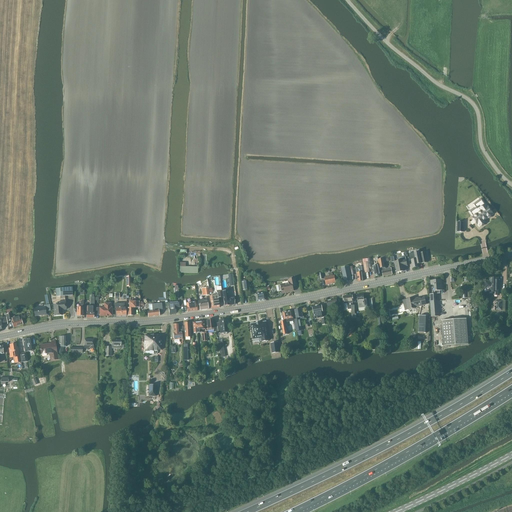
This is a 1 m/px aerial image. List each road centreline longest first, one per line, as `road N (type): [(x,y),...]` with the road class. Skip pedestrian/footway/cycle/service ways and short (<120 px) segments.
road 1 (tertiary): [(0,337),(239,308),(511,253)]
road 2 (motorway): [(511,372),(404,436),(247,511)]
road 3 (motorway): [(312,503),(511,390)]
road 4 (secondary): [(397,511),(511,454)]
